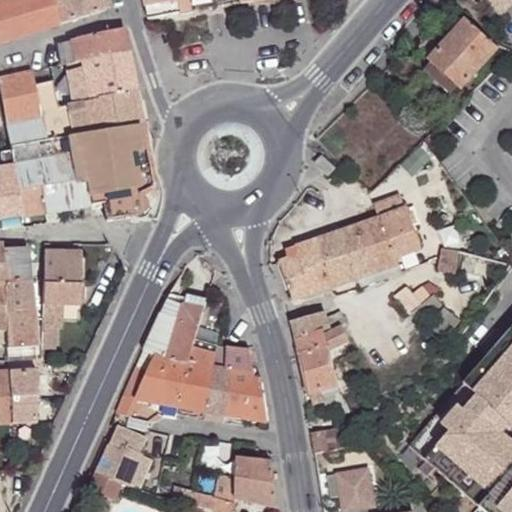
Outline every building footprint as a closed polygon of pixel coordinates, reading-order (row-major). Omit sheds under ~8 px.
[(8,0),(0,2),(0,41),(58,24),(54,0),(8,0)] [(104,0),(54,0),(58,24),(106,9),(104,0)] [(178,0),(144,0),(147,13),(180,8),(178,0)] [(178,0),(180,8),(182,14),(260,0),(178,0)] [(511,0),(482,0),(500,15),(511,1),(511,0)] [(430,63),(422,72),(450,97),(458,88),(460,90),(497,48),(465,20),(428,61),(430,63)] [(85,37),(71,41),(75,64),(90,61),(129,53),(124,29),(85,37)] [(75,64),(71,41),(57,45),(61,65),(64,64),(65,66),(75,64)] [(129,53),(90,61),(91,65),(66,71),(73,105),(137,91),(129,53)] [(31,72),(0,79),(0,97),(10,150),(13,165),(78,154),(89,207),(104,203),(106,219),(140,214),(148,206),(146,200),(141,196),(153,188),(154,184),(143,123),(45,141),(34,86),(31,72)] [(52,82),(34,86),(45,141),(143,123),(137,91),(73,105),(57,108),(52,82)] [(13,165),(10,150),(0,152),(2,165),(0,165),(0,220),(23,217),(18,191),(13,165)] [(78,154),(13,165),(18,191),(44,187),(48,213),(89,207),(78,154)] [(315,163),(328,176),(335,169),(322,157),(315,163)] [(44,187),(18,191),(23,217),(48,213),(44,187)] [(373,205),(378,219),(393,259),(396,258),(421,249),(407,209),(405,210),(400,195),(373,205)] [(355,227),(375,274),(399,265),(396,258),(393,259),(378,219),(355,227)] [(333,234),(353,281),(375,274),(355,227),(333,234)] [(312,241),(328,290),(353,281),(333,234),(312,241)] [(279,263),(293,302),(328,290),(312,241),(284,251),(288,260),(279,263)] [(27,247),(2,248),(4,284),(30,281),(27,247)] [(81,250),(45,249),(42,303),(60,303),(80,304),(81,250)] [(441,249),(436,272),(455,275),(458,252),(441,249)] [(30,281),(4,284),(5,311),(32,308),(30,281)] [(395,296),(409,313),(429,297),(422,288),(414,294),(408,286),(395,296)] [(184,304),(168,298),(141,354),(186,364),(189,365),(199,326),(202,315),(183,311),(184,304)] [(60,303),(42,303),(42,326),(53,327),(60,327),(60,303)] [(204,308),(184,304),(183,311),(202,315),(204,308)] [(32,308),(5,311),(6,329),(6,347),(6,348),(36,346),(32,308)] [(341,310),(336,312),(342,329),(348,326),(341,310)] [(291,322),(296,341),(326,331),(327,336),(342,331),(342,329),(336,312),(327,316),(326,313),(291,322)] [(42,326),(42,347),(53,347),(53,327),(42,326)] [(219,331),(199,326),(189,365),(186,364),(177,408),(205,413),(218,345),(218,343),(217,342),(219,331)] [(511,329),(410,446),(484,511),(511,511),(511,444),(503,436),(511,426),(511,425),(511,329)] [(296,341),(300,358),(330,352),(349,343),(342,331),(327,336),(326,331),(296,341)] [(227,347),(218,345),(205,413),(224,416),(226,373),(227,347)] [(36,346),(6,348),(7,363),(37,362),(36,346)] [(250,349),(227,346),(227,347),(226,373),(253,377),(250,349)] [(309,395),(313,405),(336,399),(335,395),(340,394),(336,382),(333,368),(330,352),(300,358),(309,395)] [(186,364),(141,354),(121,398),(138,401),(165,406),(177,408),(186,364)] [(0,362),(0,426),(35,423),(35,369),(41,368),(41,362),(37,362),(7,363),(0,362)] [(333,368),(336,382),(346,380),(343,366),(333,368)] [(253,377),(226,373),(224,416),(267,424),(259,378),(253,377)] [(138,401),(121,398),(115,413),(132,417),(138,401)] [(177,408),(165,406),(163,418),(175,420),(177,408)] [(118,425),(96,474),(122,483),(140,489),(152,459),(143,455),(143,453),(141,452),(147,438),(118,425)] [(311,434),(315,455),(346,449),(342,428),(311,434)] [(272,462),(241,461),(241,483),(241,500),(277,508),(272,462)] [(339,497),(340,500),(373,495),(369,470),(327,477),(331,498),(339,497)] [(122,483),(96,474),(89,490),(116,501),(122,483)] [(241,483),(219,479),(215,498),(241,503),(241,500),(241,483)] [(194,492),(175,487),(172,500),(191,507),(194,492)] [(215,498),(194,492),(191,507),(209,511),(232,511),(235,503),(215,498)] [(340,500),(341,511),(349,511),(375,508),(373,495),(340,500)]
